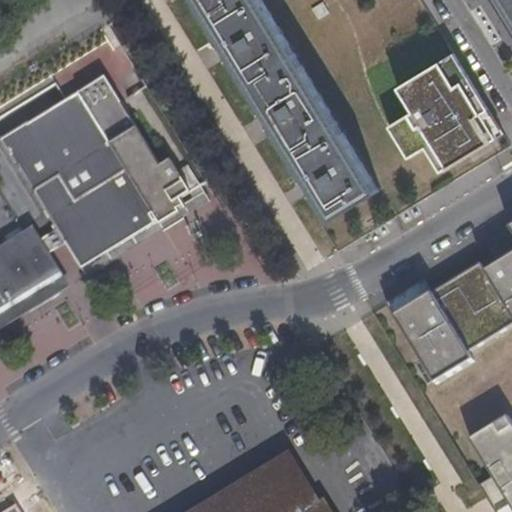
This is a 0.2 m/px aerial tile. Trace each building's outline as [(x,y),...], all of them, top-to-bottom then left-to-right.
[(374,194),(380,190),(263,0),(198,0),(278,130),(334,219),(374,194)] [(511,0),(498,0),(511,22),(511,0)] [(441,173),(504,134),(454,53),(397,87),(412,112),(388,126),(408,158),(425,148),(441,173)] [(59,229),(33,245),(42,259),(66,245),(83,271),(188,209),(183,201),(192,195),(180,174),(172,161),(162,168),(130,116),(121,121),(116,113),(124,108),(107,80),(2,142),(19,170),(21,169),(59,229)] [(130,116),(124,108),(116,113),(121,121),(130,116)] [(387,305),(436,386),(474,362),(469,354),(484,345),(479,337),(496,327),(501,335),(511,327),(511,228),(487,244),(499,264),(486,273),(481,265),(433,295),(425,282),(387,305)] [(0,321),(58,286),(42,259),(33,245),(25,232),(0,248),(0,321)] [(479,487),(494,511),(511,511),(511,425),(508,419),(470,442),(493,479),(479,487)] [(311,511),(287,473),(224,511),(311,511)]
